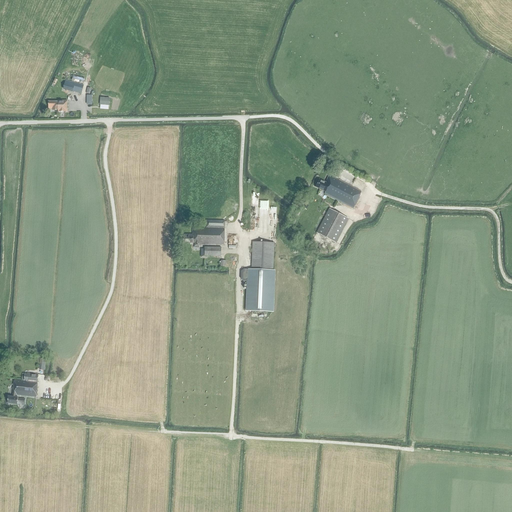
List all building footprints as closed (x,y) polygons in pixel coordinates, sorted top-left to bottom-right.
[(83,85),(65,80),(63,89),(81,94),(83,85)] [(48,101),(48,109),(53,109),(53,110),(58,110),(58,111),(66,111),(67,111),(67,102),(67,100),(66,100),(58,100),(58,101),(48,101)] [(348,185),(329,175),(326,183),(319,179),(315,187),(325,192),(324,194),(353,209),(361,192),(348,185)] [(325,217),(316,233),(336,243),(349,219),(329,209),(327,212),(324,211),(322,215),(325,217)] [(225,221),(206,220),(206,228),(192,227),(192,234),(183,234),(183,243),(195,243),(195,246),(199,246),(199,245),(224,245),(225,221)] [(274,243),(252,242),(251,270),(244,269),(242,272),(241,279),(243,282),(248,282),(246,311),(273,312),(274,271),(273,271),(274,243)] [(221,248),(204,247),(204,256),(221,256),(221,248)] [(24,375),(24,381),(37,382),(38,374),(27,373),(27,375),(24,375)] [(36,397),(37,382),(24,381),(14,380),(12,397),(8,397),(7,403),(17,404),(17,402),(20,402),(22,405),(24,405),(25,399),(18,399),(18,397),(16,397),(16,395),(36,397)]
